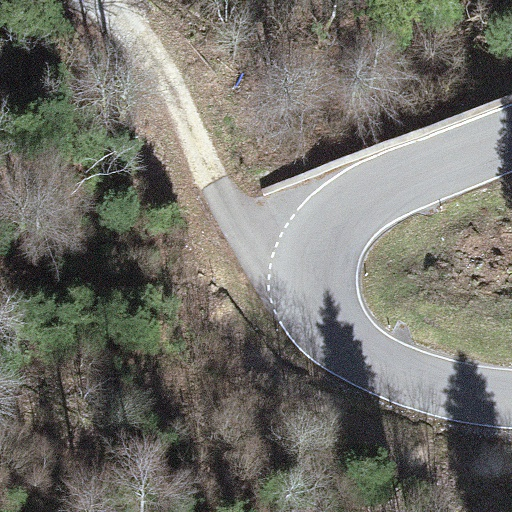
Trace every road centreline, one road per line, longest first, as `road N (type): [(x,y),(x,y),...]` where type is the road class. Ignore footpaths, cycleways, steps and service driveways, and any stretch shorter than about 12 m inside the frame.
road 1 (tertiary): [(511,397),(429,380),(374,353),(342,323),(330,284),(339,240),(374,195),(511,140)]
road 2 (track): [(109,0),(176,88),(267,262),(334,306)]
